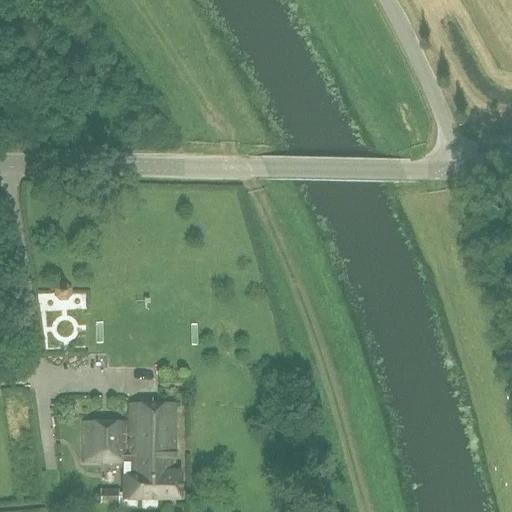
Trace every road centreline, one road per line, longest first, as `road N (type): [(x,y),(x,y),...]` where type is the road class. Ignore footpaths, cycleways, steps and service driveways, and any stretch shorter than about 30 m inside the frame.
road 1 (tertiary): [(265,171),(0,165)]
road 2 (tertiary): [(265,171),(457,173)]
road 3 (unclassified): [(457,173),(425,71),(387,0)]
